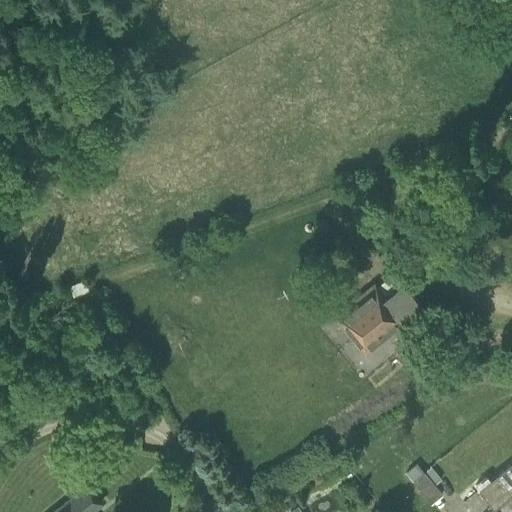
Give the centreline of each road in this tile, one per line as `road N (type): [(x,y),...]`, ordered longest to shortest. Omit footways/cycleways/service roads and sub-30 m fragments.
road 1 (track): [(218,511),(169,438),(104,422),(65,424),(28,440),(0,470)]
road 2 (track): [(169,438),(78,285)]
